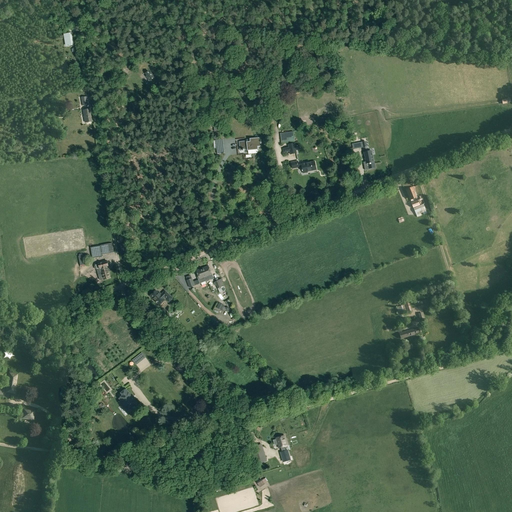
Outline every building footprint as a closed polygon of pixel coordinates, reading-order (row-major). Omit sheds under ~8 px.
[(72,46),(70,34),(63,35),(64,38),(65,38),(66,44),(68,44),(68,47),(72,46)] [(155,78),(151,72),(150,73),(148,71),(145,73),(145,72),(140,76),(146,85),(151,82),(150,81),(155,78)] [(90,109),(84,111),(86,123),(92,121),(90,109)] [(280,133),(281,143),(286,143),(294,142),(294,132),(285,133),(280,133)] [(239,143),(240,150),(248,149),(248,150),(257,149),(257,146),(260,146),(259,139),(250,140),(250,142),(247,143),(247,142),(239,143)] [(295,145),(295,143),(287,145),(288,148),(284,149),(285,153),(289,152),(290,155),(297,154),(296,151),(301,150),(300,144),(295,145)] [(223,145),(216,146),(216,154),(224,153),(223,145)] [(366,162),(363,162),(365,170),(370,169),(370,168),(375,167),(373,155),(371,155),(370,151),(367,152),(367,148),(364,149),(364,152),(366,162)] [(301,167),(303,174),(307,173),(307,172),(316,170),(315,162),(299,165),(298,163),(298,161),(291,162),(292,169),(301,167)] [(415,191),(414,187),(406,190),(410,200),(417,198),(414,191),(415,191)] [(427,213),(423,204),(414,208),(417,217),(421,215),(421,214),(423,213),(423,214),(427,213)] [(112,243),(100,245),(97,246),(91,247),(93,258),(102,257),(102,254),(114,252),(112,243)] [(79,256),(78,257),(80,267),(89,265),(87,255),(83,256),(82,255),(82,254),(79,254),(79,255),(79,256)] [(103,280),(110,278),(108,272),(110,272),(111,270),(110,268),(109,267),(108,267),(106,261),(95,264),(94,267),(95,269),(97,270),(99,280),(100,280),(103,279),(103,280)] [(211,274),(208,267),(203,269),(205,273),(204,273),(205,277),(207,281),(209,280),(207,276),(211,274)] [(195,273),(200,284),(207,281),(205,277),(204,273),(205,273),(203,269),(196,271),(196,272),(195,273)] [(184,277),(189,288),(194,286),(189,274),(184,277)] [(219,293),(226,290),(221,278),(218,279),(218,280),(213,282),(215,286),(217,285),(219,293)] [(165,298),(169,302),(172,298),(165,291),(162,295),(159,293),(159,294),(156,291),(150,296),(159,305),(165,298)] [(431,295),(418,299),(417,299),(416,300),(416,301),(417,300),(418,304),(432,300),(431,295)] [(399,316),(407,313),(412,312),(409,302),(404,304),(404,305),(397,307),(399,316)] [(419,328),(400,333),(401,339),(420,333),(419,328)] [(198,347),(194,351),(199,357),(203,353),(198,347)] [(92,358),(101,374),(106,372),(98,355),(92,358)] [(18,375),(9,374),(6,393),(15,395),(18,375)] [(118,402),(126,411),(128,409),(129,410),(136,404),(133,400),(135,398),(133,396),(132,397),(126,390),(121,394),(123,396),(119,399),(121,400),(118,402)] [(24,409),(22,418),(34,420),(35,411),(24,409)] [(287,450),(286,451),(284,446),(287,446),(284,435),(276,438),(279,448),(280,448),(281,452),(280,453),(282,461),(290,459),(287,450)] [(262,449),(253,452),(256,464),(266,461),(262,449)] [(268,481),(266,478),(257,483),(260,487),(264,485),(264,484),(268,481)]
